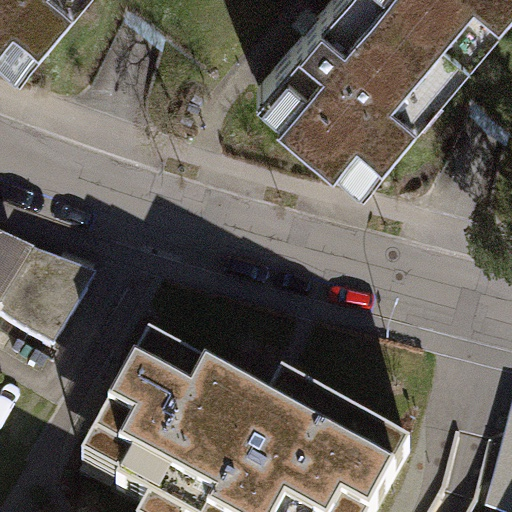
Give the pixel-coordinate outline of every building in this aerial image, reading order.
[(0,0),(0,13),(5,8),(30,29),(54,0),(0,0)] [(403,0),(321,0),(248,86),(325,150),(349,122),(374,143),(406,105),(381,84),(402,59),(427,80),(457,45),(432,24),(403,0)] [(403,0),(432,24),(457,45),(488,8),(478,0),(403,0)] [(0,286),(15,261),(0,254),(0,286)] [(86,287),(15,261),(0,286),(0,316),(49,347),(86,287)] [(380,511),(413,454),(284,383),(268,412),(151,347),(84,466),(167,511),(380,511)] [(511,511),(511,404),(504,403),(477,503),(494,511),(511,511)]
